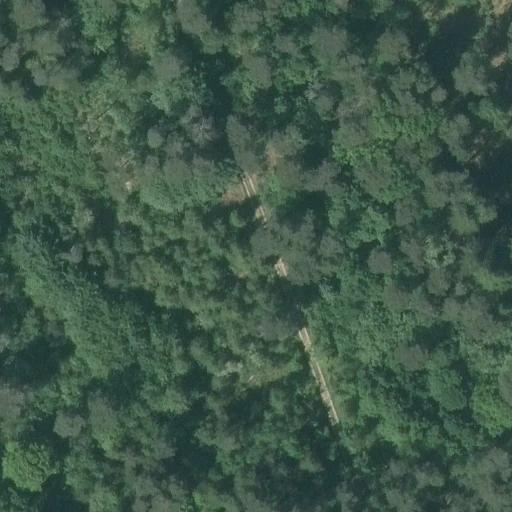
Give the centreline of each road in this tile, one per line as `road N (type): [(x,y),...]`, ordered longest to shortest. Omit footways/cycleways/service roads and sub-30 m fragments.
road 1 (track): [(368,511),(178,0)]
road 2 (track): [(399,511),(511,463)]
